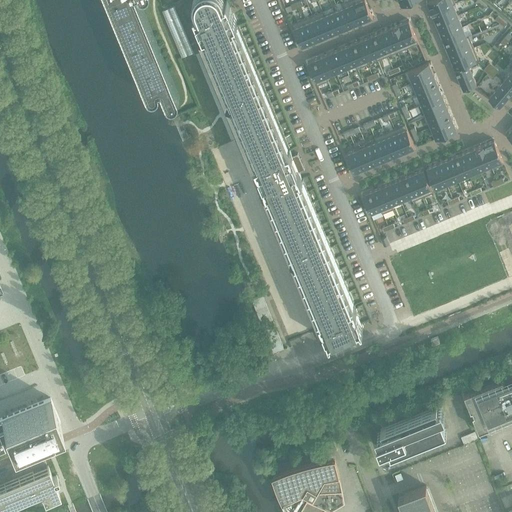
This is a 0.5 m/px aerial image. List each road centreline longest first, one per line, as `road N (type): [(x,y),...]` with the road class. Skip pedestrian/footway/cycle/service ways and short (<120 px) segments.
road 1 (secondary): [(121,333),(0,37)]
road 2 (unclassified): [(158,413),(396,329)]
road 3 (unclassified): [(84,447),(0,252)]
road 4 (residential): [(382,21),(422,4),(467,131)]
road 5 (residential): [(336,186),(396,329)]
road 6 (residential): [(336,186),(467,131)]
road 7 (residential): [(284,62),(336,186)]
road 8 (unclassified): [(396,329),(511,285)]
